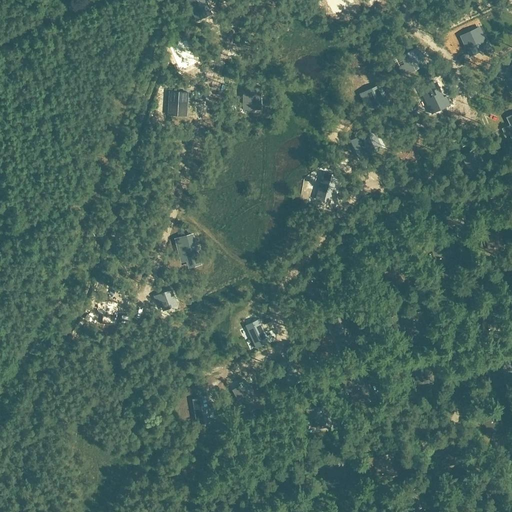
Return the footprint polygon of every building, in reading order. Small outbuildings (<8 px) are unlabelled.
[(195,17),(201,14),(200,12),(210,7),(211,10),(218,7),(214,0),(194,0),(189,3),(195,17)] [(490,51),(483,35),(476,37),(473,30),(461,35),(470,55),(481,50),(482,54),(490,51)] [(187,42),(173,49),(179,63),(194,57),(187,42)] [(392,66),(387,68),(391,76),(413,66),(406,50),(388,58),(392,66)] [(503,65),(497,68),(502,77),(507,75),(511,84),(511,64),(505,68),(503,65)] [(254,70),(239,77),(246,91),(252,88),(254,93),(262,89),(254,70)] [(369,99),(364,101),(368,110),(391,99),(383,83),(365,92),(369,99)] [(170,90),(169,111),(186,112),(188,92),(170,90)] [(503,128),(505,134),(509,132),(511,137),(511,136),(511,114),(507,117),(511,125),(503,128)] [(352,141),(360,157),(377,149),(374,141),(377,139),(373,130),(352,141)] [(401,167),(405,176),(424,167),(420,158),(426,155),(421,146),(402,155),(406,165),(401,167)] [(462,155),(469,169),(482,162),(478,153),(481,152),(478,147),(462,155)] [(327,174),(322,173),(319,196),(324,197),(324,200),(333,201),(337,172),(328,171),(327,174)] [(500,229),(485,231),(488,247),(502,245),(501,232),(504,232),(503,228),(499,228),(500,229)] [(187,260),(187,261),(199,258),(192,234),(175,238),(182,261),(187,260)] [(433,252),(434,260),(439,259),(439,260),(441,260),(441,259),(446,258),(447,264),(448,269),(449,268),(449,270),(452,269),(451,268),(453,268),(452,262),(456,262),(451,239),(451,240),(445,241),(431,244),(425,245),(427,253),(433,252)] [(396,282),(404,280),(400,259),(383,262),(386,280),(390,280),(391,281),(392,281),(392,279),(395,279),(396,282)] [(302,287),(309,301),(324,294),(317,280),(302,287)] [(159,300),(162,308),(177,303),(171,289),(154,295),(156,301),(159,300)] [(108,298),(94,305),(100,319),(115,313),(108,298)] [(428,335),(427,329),(424,329),(422,320),(425,319),(424,311),(421,312),(401,315),(402,325),(408,324),(410,334),(414,334),(415,335),(417,335),(416,333),(424,332),(424,335),(428,335)] [(490,329),(498,328),(496,316),(499,315),(499,311),(496,312),(481,314),(483,330),(488,329),(488,331),(490,330),(490,329)] [(331,324),(339,343),(343,341),(345,346),(354,342),(343,315),(337,317),(338,321),(331,324)] [(256,347),(268,341),(269,342),(273,340),(270,334),(267,335),(259,318),(258,318),(259,321),(247,326),(246,324),(245,325),(256,348),(257,348),(256,347)] [(134,354),(132,349),(123,353),(132,374),(139,371),(142,376),(151,372),(144,358),(146,357),(143,351),(134,354)] [(296,379),(297,380),(302,378),(292,359),(280,365),(289,383),(296,379)] [(511,379),(511,377),(509,359),(504,360),(504,361),(484,364),(485,372),(491,371),(493,379),(498,378),(498,379),(500,379),(500,382),(511,379)] [(428,363),(428,364),(414,366),(416,382),(431,380),(429,367),(432,367),(431,363),(428,363)] [(359,399),(366,397),(368,403),(371,402),(369,397),(370,397),(366,380),(362,381),(361,377),(348,380),(342,382),(345,394),(350,393),(352,401),(357,400),(357,401),(359,400),(359,399)] [(233,389),(242,405),(246,403),(250,410),(259,405),(245,379),(239,382),(240,385),(233,389)] [(204,425),(214,424),(213,419),(215,419),(214,410),(209,410),(209,407),(207,395),(200,395),(200,397),(192,398),(195,419),(203,418),(204,425)] [(322,425),(330,424),(331,429),(336,428),(335,424),(334,424),(330,407),(327,407),(327,408),(313,411),(313,408),(307,409),(306,409),(308,419),(314,418),(316,426),(321,425),(321,427),(323,426),(322,425)] [(505,431),(503,418),(502,414),(499,415),(499,416),(485,418),(488,434),(505,431)] [(441,456),(443,464),(448,463),(448,464),(450,464),(450,463),(457,461),(458,467),(462,466),(458,444),(454,445),(454,446),(434,449),(435,457),(441,456)] [(390,471),(391,477),(398,476),(397,470),(395,470),(392,454),(391,454),(391,455),(387,455),(388,456),(374,458),(368,459),(369,467),(375,466),(376,474),(381,473),(381,474),(383,474),(383,473),(390,471)] [(338,479),(339,484),(340,488),(342,487),(343,492),(348,492),(343,457),(342,457),(342,458),(334,459),(334,460),(332,460),(332,464),(320,466),(321,474),(326,473),(327,481),(332,480),(332,482),(334,481),(334,480),(338,479)] [(415,507),(422,505),(424,510),(428,509),(421,488),(416,490),(417,490),(403,495),(403,494),(397,497),(400,504),(405,502),(408,510),(413,508),(413,510),(415,509),(415,507)]
